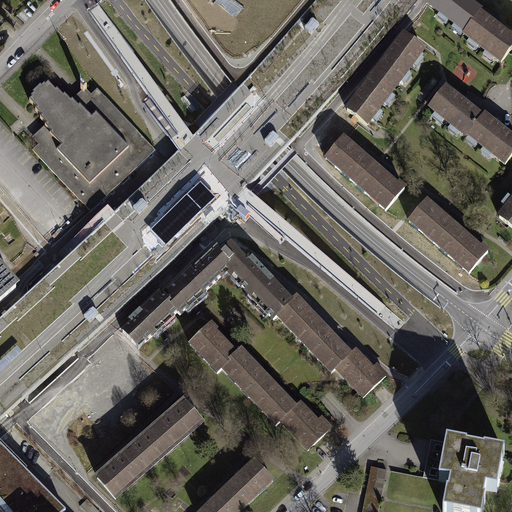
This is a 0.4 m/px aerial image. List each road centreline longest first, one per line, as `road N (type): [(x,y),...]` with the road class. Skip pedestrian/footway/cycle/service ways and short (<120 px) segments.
road 1 (motorway): [(0,390),(213,191),(381,0)]
road 2 (motorway): [(347,0),(180,181),(0,347)]
road 3 (residential): [(290,511),(475,328)]
road 4 (residential): [(282,171),(379,262),(475,328)]
